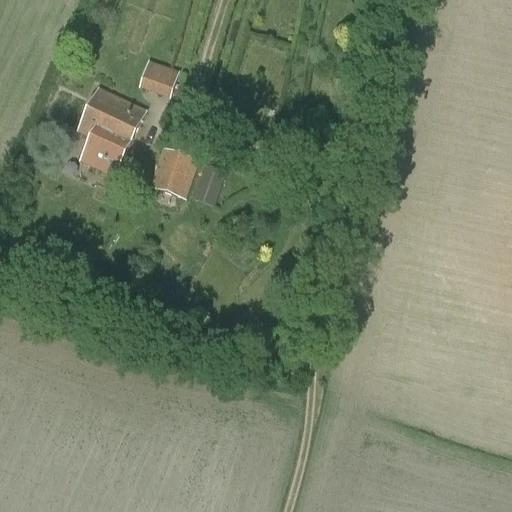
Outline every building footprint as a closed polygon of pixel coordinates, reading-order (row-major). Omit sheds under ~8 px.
[(178,100),(184,71),(151,65),(145,93),(178,100)] [(91,140),(81,161),(115,177),(145,115),(98,92),(78,134),(91,140)] [(340,139),(337,161),(359,165),(363,143),(340,139)] [(164,151),(150,190),(187,202),(200,163),(164,151)] [(194,203),(211,210),(223,175),(205,169),(194,203)]
